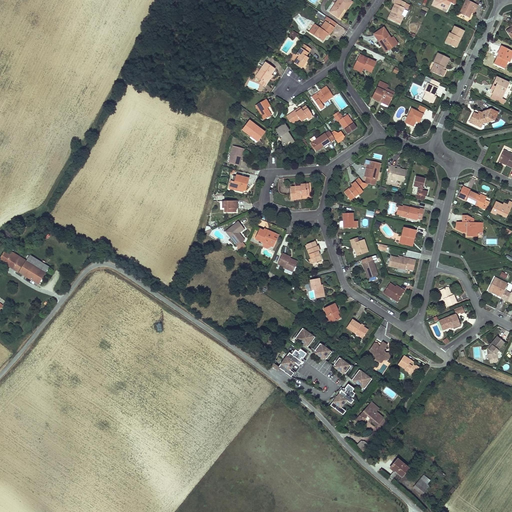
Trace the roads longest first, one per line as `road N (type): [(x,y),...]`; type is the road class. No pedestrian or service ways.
road 1 (unclassified): [(420,511),(313,411),(113,266),(85,272),(0,375)]
road 2 (residential): [(319,218),(345,290),(414,335)]
road 3 (residential): [(499,4),(431,146)]
road 4 (residential): [(319,218),(266,207),(268,185),(276,172),(329,169)]
